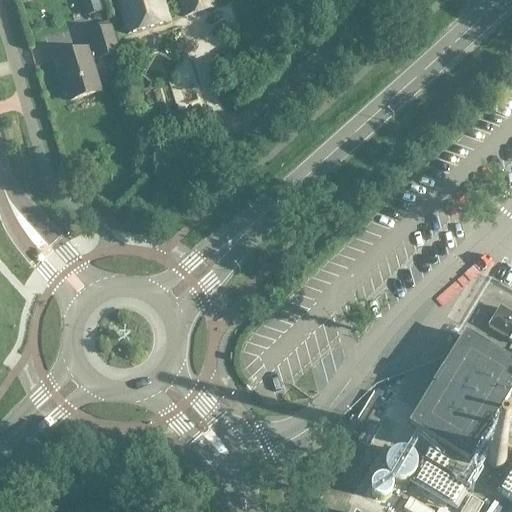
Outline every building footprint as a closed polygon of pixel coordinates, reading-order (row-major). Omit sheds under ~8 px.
[(116,0),(127,34),(168,22),(161,0),(178,0),(183,14),(214,4),(212,0),(116,0)] [(95,61),(119,55),(110,27),(87,34),(95,61)] [(99,92),(87,51),(54,60),(60,81),(62,80),(68,101),(99,92)] [(511,340),(511,313),(502,308),(491,327),(511,340)] [(511,366),(463,337),(408,427),(468,464),(511,392),(511,366)] [(478,511),(482,506),(470,498),(462,511),(478,511)] [(395,511),(408,511),(411,508),(403,502),(395,511)]
